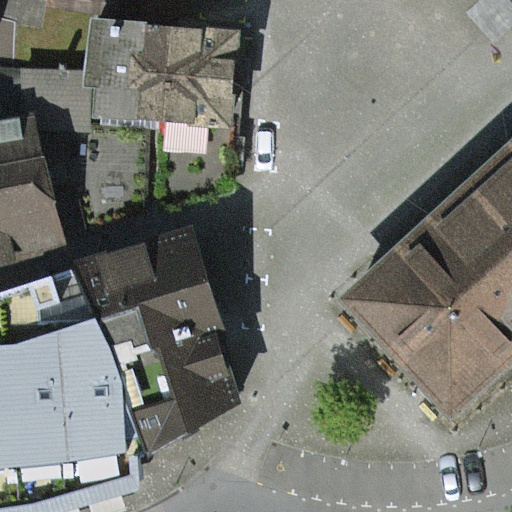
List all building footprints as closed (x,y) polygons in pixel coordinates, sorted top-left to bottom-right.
[(177,0),(0,0),(0,18),(17,23),(18,70),(90,73),(98,23),(100,11),(175,21),(177,0)] [(174,29),(98,23),(90,73),(91,112),(122,114),(132,114),(162,117),(160,210),(230,191),(236,34),(174,29)] [(151,131),(91,124),(91,112),(90,73),(18,70),(0,67),(0,261),(67,245),(56,197),(64,194),(76,191),(84,223),(150,202),(151,131)] [(511,154),(354,299),(452,409),(511,355),(511,154)] [(96,266),(77,271),(114,346),(151,453),(235,402),(214,334),(223,333),(194,235),(96,266)] [(0,511),(39,511),(144,482),(151,453),(114,346),(77,271),(67,274),(0,294),(0,511)]
